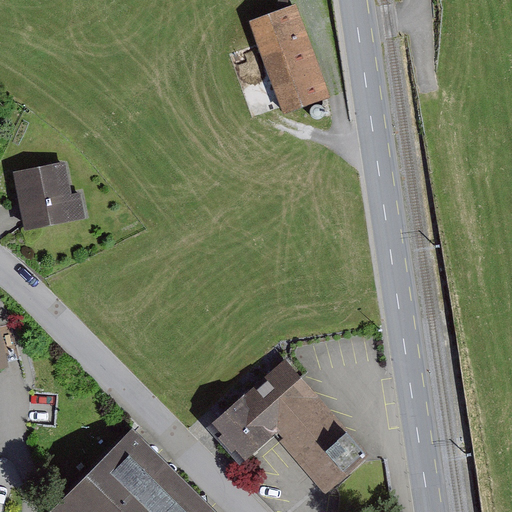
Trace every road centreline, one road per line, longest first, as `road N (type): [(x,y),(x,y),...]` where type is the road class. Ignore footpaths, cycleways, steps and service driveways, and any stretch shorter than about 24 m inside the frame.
road 1 (secondary): [(429,511),(354,0)]
road 2 (residential): [(0,266),(252,511)]
